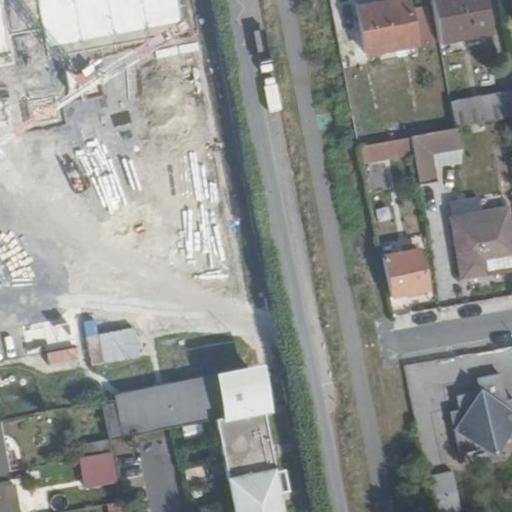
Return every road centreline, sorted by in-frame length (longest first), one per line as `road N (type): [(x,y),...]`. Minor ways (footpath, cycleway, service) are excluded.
road 1 (residential): [(345,511),(237,0)]
road 2 (residential): [(385,344),(511,322)]
